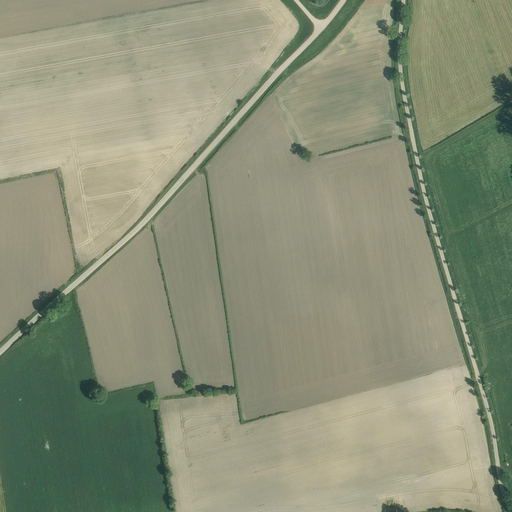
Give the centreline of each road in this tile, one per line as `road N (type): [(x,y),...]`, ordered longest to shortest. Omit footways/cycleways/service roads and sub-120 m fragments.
road 1 (unclassified): [(511,511),(415,152),(400,71),(403,0)]
road 2 (unclassified): [(0,352),(164,200),(343,0)]
